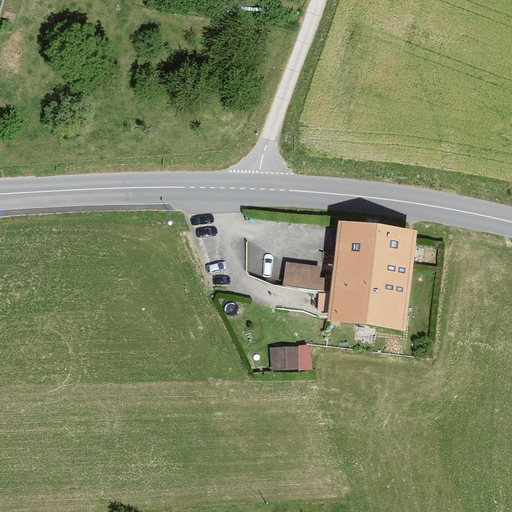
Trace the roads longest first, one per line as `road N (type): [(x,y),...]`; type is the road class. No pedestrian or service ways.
road 1 (tertiary): [(511,222),(387,199),(255,188),(0,194)]
road 2 (track): [(255,188),(320,0)]
road 3 (unknown): [(181,187),(207,204),(236,268),(294,294)]
